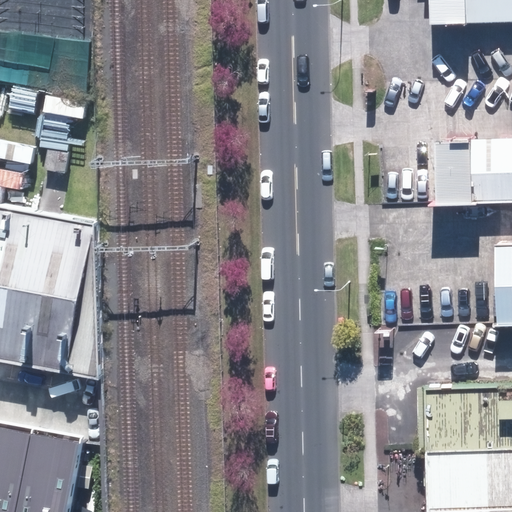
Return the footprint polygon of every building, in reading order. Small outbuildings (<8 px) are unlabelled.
[(511,133),(441,136),(442,201),(511,198),(511,0),(437,0),(438,20),(511,18),(511,133)] [(49,146),(48,169),(72,170),(74,148),(49,146)] [(94,235),(0,219),(0,368),(94,384),(94,235)] [(511,237),(502,238),(504,320),(511,320),(511,237)] [(511,380),(431,383),(432,446),(511,443),(511,380)] [(97,410),(0,390),(0,487),(79,502),(97,410)] [(511,511),(511,443),(432,446),(434,509),(511,506),(511,511)]
